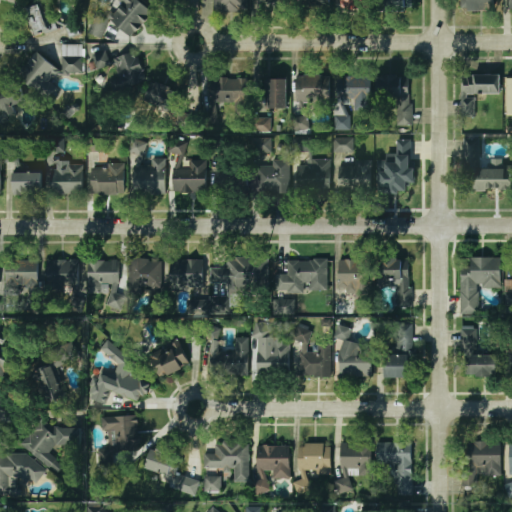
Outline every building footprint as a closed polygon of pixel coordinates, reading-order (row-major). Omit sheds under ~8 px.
[(126,0),(110,19),(131,37),(152,12),(137,0),(126,0)] [(213,0),(213,11),(247,11),(247,0),(213,0)] [(257,0),(257,9),(283,9),(283,0),(257,0)] [(370,0),(341,0),(341,10),(370,10),(370,0)] [(385,0),(385,9),(412,10),(412,0),(385,0)] [(459,0),(459,10),(494,10),(494,0),(459,0)] [(48,30),(41,5),(28,9),(35,34),(48,30)] [(85,31),(102,37),(108,19),(91,14),(85,31)] [(81,45),(62,45),(62,73),(81,73),(81,45)] [(58,90),(49,81),(58,71),(37,51),(17,73),(46,101),(58,90)] [(136,52),(108,59),(107,51),(92,55),(96,69),(117,64),(120,78),(110,80),(112,91),(144,84),(136,52)] [(295,103),(330,102),(329,74),(294,76),(295,103)] [(500,75),(460,75),(460,117),(475,117),(475,95),(500,95),(500,75)] [(352,113),(371,112),(370,76),(336,77),(337,105),(352,104),(352,113)] [(411,77),(376,76),(376,97),(397,98),(396,126),(410,126),(411,77)] [(211,77),(211,102),(237,102),(237,77),(211,77)] [(287,79),(268,79),(268,108),(287,108),(287,79)] [(182,91),(150,82),(144,106),(176,114),(182,91)] [(25,102),(19,83),(0,87),(0,123),(17,119),(13,105),(25,102)] [(192,125),(191,115),(179,116),(180,126),(192,125)] [(294,132),(310,130),(308,116),(293,118),(294,132)] [(271,132),(271,118),(259,118),(260,132),(271,132)] [(334,152),(355,152),(354,137),(334,138),(334,152)] [(102,149),(100,138),(92,139),(93,150),(102,149)] [(270,152),(270,138),(251,138),(251,152),(270,152)] [(462,139),(463,179),(470,178),(471,191),(511,191),(511,168),(479,169),(479,138),(462,139)] [(292,139),(292,151),(311,151),(311,139),(292,139)] [(409,151),(390,151),(390,140),(376,140),(376,155),(391,155),(391,194),(410,194),(409,151)] [(166,159),(150,159),(150,165),(143,165),(143,141),(133,141),(133,194),(167,193),(166,159)] [(169,154),(183,154),(184,141),(170,141),(169,154)] [(1,162),(17,162),(17,152),(0,152),(0,195),(1,195),(1,162)] [(306,165),(297,165),(296,194),(330,195),(330,160),(306,159),(306,165)] [(207,160),(174,160),(174,192),(207,192),(207,160)] [(256,192),(288,192),(288,160),(270,160),(270,165),(256,165),(256,192)] [(370,193),(370,165),(339,165),(339,193),(370,193)] [(50,195),(83,195),(83,166),(50,166),(50,195)] [(124,167),(91,168),(91,194),(124,194),(124,167)] [(218,171),(218,192),(248,192),(248,171),(218,171)] [(42,172),(12,172),(12,195),(42,195),(42,172)] [(460,268),(460,314),(477,314),(477,288),(500,289),(500,257),(469,257),(469,268),(460,268)] [(397,307),(412,307),(411,259),(378,259),(378,279),(397,279),(397,307)] [(65,293),(78,293),(78,260),(48,260),(48,286),(65,286),(65,293)] [(107,285),(119,285),(119,260),(88,260),(88,293),(107,293),(107,285)] [(156,295),(156,260),(128,260),(128,295),(156,295)] [(171,260),(171,290),(203,290),(203,260),(171,260)] [(338,260),(338,293),(367,293),(367,260),(338,260)] [(6,261),(6,286),(39,286),(39,261),(6,261)] [(326,261),(274,261),(275,293),(327,292),(326,261)] [(231,315),(232,293),(239,294),(239,283),(263,284),(263,264),(211,263),(210,294),(209,294),(208,315),(231,315)] [(108,305),(122,310),(126,296),(112,292),(108,305)] [(296,315),(296,299),(274,299),(274,314),(296,315)] [(205,300),(188,301),(189,314),(206,313),(205,300)] [(353,301),(334,301),(334,314),(353,314),(353,301)] [(412,321),(395,321),(395,350),(412,350),(412,321)] [(257,339),(257,374),(290,373),(290,345),(268,345),(268,327),(253,327),(253,339),(257,339)] [(498,376),(498,355),(475,355),(475,329),(462,329),(462,376),(498,376)] [(331,376),(330,344),(316,344),(317,352),(309,352),(308,334),(299,334),(300,376),(331,376)] [(0,373),(5,375),(17,341),(0,335),(0,373)] [(111,390),(140,402),(148,391),(151,384),(139,374),(135,373),(138,364),(109,342),(107,341),(100,349),(120,365),(114,377),(102,373),(92,397),(106,403),(111,390)] [(47,351),(51,365),(33,371),(44,406),(65,399),(54,367),(76,360),(71,343),(47,351)] [(161,355),(170,374),(191,365),(182,345),(161,355)] [(371,376),(371,346),(340,346),(340,376),(371,376)] [(248,376),(249,349),(211,348),(210,375),(248,376)] [(384,354),(384,377),(411,377),(411,354),(384,354)] [(123,453),(139,452),(138,416),(101,417),(102,431),(107,430),(108,450),(101,451),(101,469),(124,469),(123,453)] [(82,427),(53,427),(42,418),(21,444),(57,474),(64,465),(50,454),(57,445),(82,445),(82,427)] [(248,442),(214,442),(214,453),(204,454),(204,468),(233,468),(233,482),(248,482),(248,442)] [(371,442),(341,443),(341,480),(337,480),(337,490),(349,489),(349,476),(371,476),(371,442)] [(413,494),(412,442),(376,443),(377,464),(397,464),(397,495),(413,494)] [(501,442),(465,442),(464,487),(477,487),(478,476),(500,476),(501,442)] [(330,473),(330,443),(298,443),(298,473),(330,473)] [(289,445),(257,445),(257,478),(289,478),(289,445)] [(184,461),(155,446),(144,468),(172,483),(184,461)] [(0,495),(20,496),(21,481),(43,481),(43,457),(0,455),(0,495)] [(205,492),(221,491),(221,476),(205,476),(205,492)] [(83,511),(105,511),(95,501),(83,511)]
